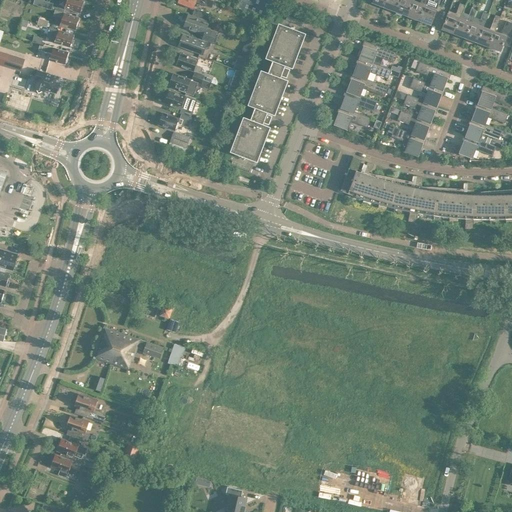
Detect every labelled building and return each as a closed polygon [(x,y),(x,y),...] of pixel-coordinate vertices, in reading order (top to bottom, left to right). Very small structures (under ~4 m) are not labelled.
[(51,9),(53,2),(44,0),(33,0),(33,3),(41,6),(51,9)] [(62,0),(66,1),(64,7),(80,11),(83,0),(62,0)] [(177,0),(178,1),(177,3),(192,8),(195,1),(202,4),(202,3),(207,4),(208,0),(177,0)] [(269,4),(267,3),(258,0),(245,0),(242,9),(264,17),(269,4)] [(395,10),(398,0),(385,0),(383,6),(395,10)] [(398,0),(395,10),(406,15),(412,0),(398,0)] [(413,0),(412,0),(406,15),(418,19),(424,4),(425,0),(419,0),(419,2),(413,0)] [(418,19),(430,24),(439,0),(433,0),(433,1),(430,0),(425,0),(424,4),(418,19)] [(453,33),(462,11),(464,5),(460,3),(456,12),(454,13),(448,11),(442,28),(453,33)] [(462,11),(453,33),(465,37),(471,22),(473,16),(476,9),(471,6),(468,14),(462,11)] [(192,14),(205,19),(207,13),(201,11),(201,12),(194,9),(192,14)] [(75,29),(79,17),(55,10),(53,15),(59,17),(59,16),(62,17),(60,24),(67,27),(67,26),(75,29)] [(465,37),(477,42),(482,26),(483,27),(488,13),(482,11),(479,19),(473,16),(471,22),(465,37)] [(204,21),(188,15),(188,16),(187,15),(185,19),(186,20),(183,27),(205,35),(204,39),(203,38),(203,40),(207,41),(207,40),(215,43),(218,35),(215,34),(216,31),(202,26),(204,21)] [(482,26),(477,42),(488,46),(494,31),(499,18),(494,16),(489,29),(483,27),(482,26)] [(39,17),(37,23),(46,26),(48,21),(39,17)] [(494,31),(488,46),(500,50),(502,44),(508,46),(511,34),(511,22),(506,20),(501,33),(494,31)] [(285,75),(287,69),(284,68),(286,63),(291,65),(303,34),(279,25),(267,56),(273,59),(267,74),(262,72),(250,103),(255,105),(249,120),(244,118),(232,150),(256,159),(268,127),(262,125),(264,120),(267,122),(269,116),(266,115),(268,110),(273,112),(285,80),(280,78),(282,74),(285,75)] [(54,42),(61,44),(61,43),(70,46),(73,34),(49,27),(48,32),(46,37),(55,40),(54,42)] [(33,34),(32,41),(40,43),(41,43),(43,37),(33,34)] [(202,41),(183,34),(181,39),(179,39),(178,43),(179,44),(178,45),(194,51),(196,44),(201,46),(201,45),(205,47),(207,41),(203,40),(202,41)] [(371,62),(371,61),(374,54),(391,61),(395,52),(363,40),(361,47),(363,48),(360,57),(371,62)] [(41,43),(40,43),(38,49),(48,52),(48,51),(51,52),(49,59),(56,61),(64,63),(68,52),(41,43)] [(0,63),(20,70),(24,59),(0,51),(0,63)] [(195,70),(193,75),(210,81),(212,75),(200,71),(201,67),(195,65),(197,59),(196,58),(196,57),(191,55),(190,56),(180,53),(179,55),(177,54),(174,62),(177,63),(176,64),(195,70)] [(234,68),(235,69),(241,70),(241,71),(246,56),(239,54),(234,68)] [(365,78),(365,77),(367,71),(387,78),(389,74),(391,69),(371,61),(371,62),(360,57),(357,56),(355,63),(357,64),(354,73),(353,74),(365,78)] [(442,88),(445,79),(448,80),(450,73),(419,61),(418,64),(417,65),(415,70),(433,77),(431,84),(442,88)] [(59,76),(37,69),(34,79),(36,79),(33,87),(35,88),(38,92),(42,90),(45,91),(45,89),(55,92),(56,90),(57,90),(59,85),(58,83),(59,82),(57,81),(59,76)] [(391,69),(389,74),(397,77),(399,72),(395,70),(391,69)] [(358,94),(359,94),(361,87),(384,96),(385,92),(387,87),(387,86),(365,77),(365,78),(353,74),(354,73),(351,72),(348,80),(351,81),(347,90),(358,94)] [(210,81),(193,75),(191,80),(173,73),(171,78),(169,77),(167,82),(169,83),(169,84),(178,87),(178,89),(192,94),(196,83),(207,87),(210,81)] [(435,105),(436,104),(439,95),(441,96),(444,89),(442,88),(431,84),(413,77),(409,87),(427,93),(424,100),(435,105)] [(490,107),(490,106),(492,99),(510,106),(511,101),(511,95),(482,85),(479,92),(482,93),(479,102),(478,102),(490,107)] [(352,111),(352,110),(355,103),(373,110),(376,101),(359,94),(358,94),(347,90),(345,89),(342,96),(345,97),(341,106),(352,111)] [(406,93),(396,89),(394,95),(404,99),(406,93)] [(24,110),(26,102),(15,99),(17,93),(10,91),(6,105),(24,110)] [(171,104),(170,105),(180,108),(183,101),(191,103),(192,99),(168,91),(166,96),(165,95),(163,101),(171,104)] [(429,121),(433,112),(435,113),(438,105),(436,104),(435,105),(424,100),(406,93),(404,99),(403,103),(421,110),(418,116),(418,117),(429,121)] [(483,123),(484,122),(486,116),(504,122),(508,113),(490,106),(490,107),(478,102),(479,102),(476,101),(473,108),(476,109),(472,118),(472,119),(483,123)] [(341,106),(339,105),(336,112),(338,113),(335,123),(346,127),(349,120),(367,126),(370,117),(352,110),(352,111),(341,106)] [(423,137),(427,128),(429,129),(432,122),(429,121),(418,117),(418,116),(400,110),(397,119),(415,126),(412,133),(423,137)] [(191,117),(181,114),(180,118),(167,113),(167,114),(162,113),(160,116),(158,118),(157,121),(158,123),(158,124),(175,129),(177,122),(187,126),(191,117)] [(470,126),(466,135),(477,139),(485,142),(487,135),(498,139),(499,134),(500,134),(501,129),(484,122),(483,123),(472,119),(472,118),(470,117),(467,125),(470,126)] [(406,150),(417,154),(420,144),(423,145),(426,138),(423,137),(412,133),(389,124),(389,125),(388,129),(387,131),(392,133),(390,136),(408,142),(406,150)] [(183,151),(185,147),(188,136),(174,131),(170,142),(169,146),(183,151)] [(466,135),(464,134),(461,141),(463,142),(460,152),(471,156),(474,148),(492,155),(495,146),(485,142),(477,139),(466,135)] [(353,156),(340,190),(356,196),(368,200),(394,207),(409,211),(407,220),(415,222),(417,212),(430,214),(440,216),(455,217),(465,218),(464,228),(472,228),(473,218),(481,218),(493,219),(505,218),(511,217),(511,193),(501,194),(488,194),(473,194),(473,182),(463,181),(463,188),(466,188),(465,193),(453,192),(440,191),(430,189),(420,188),(422,176),(413,174),(411,181),(414,182),(413,186),(409,186),(403,184),(391,181),(377,177),(356,170),(358,165),(362,166),(361,169),(364,170),(366,170),(368,170),(369,170),(370,169),(371,168),(372,167),(373,165),(373,163),(367,161),(366,163),(364,163),(365,160),(353,156)] [(14,261),(16,254),(0,249),(0,264),(12,269),(13,267),(14,267),(16,261),(14,261)] [(0,283),(5,285),(6,284),(7,285),(9,279),(10,274),(0,270),(0,283)] [(104,326),(93,356),(128,369),(130,360),(131,360),(137,347),(143,349),(142,352),(159,358),(162,347),(104,326)] [(184,347),(176,344),(174,343),(167,362),(178,365),(184,347)] [(74,412),(102,421),(104,414),(93,411),(96,399),(77,393),(77,394),(75,395),(74,398),(75,400),(75,401),(77,402),(76,406),(74,412)] [(69,427),(67,433),(87,440),(89,433),(85,432),(89,420),(70,414),(69,416),(68,416),(67,420),(67,421),(67,423),(69,423),(68,427),(69,427)] [(79,444),(61,438),(56,449),(74,456),(76,450),(85,454),(87,447),(79,444)] [(130,444),(126,457),(134,459),(138,446),(130,444)] [(81,463),(54,453),(50,465),(60,469),(58,473),(65,476),(66,471),(67,472),(70,466),(78,469),(81,463)] [(82,464),(94,468),(96,462),(85,458),(82,464)] [(77,480),(88,484),(90,478),(79,474),(77,480)] [(196,477),(194,482),(208,486),(210,480),(196,477)] [(226,485),(225,493),(230,494),(225,511),(241,511),(242,511),(243,511),(244,505),(243,505),(245,497),(240,496),(242,489),(226,485)]
